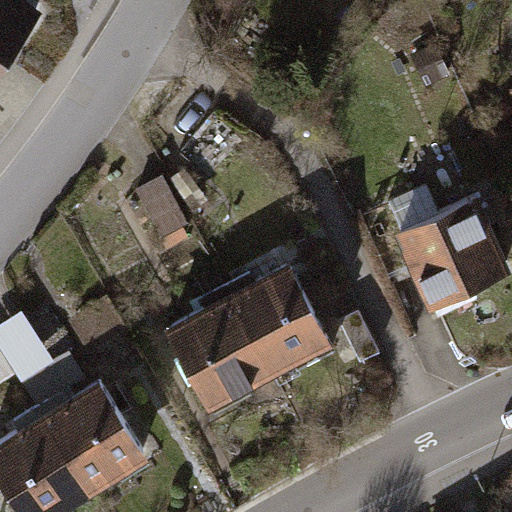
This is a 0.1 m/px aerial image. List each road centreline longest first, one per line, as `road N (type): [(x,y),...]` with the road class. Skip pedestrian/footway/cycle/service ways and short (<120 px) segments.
road 1 (residential): [(140,34),(278,139),(311,179),(440,436)]
road 2 (residential): [(0,223),(140,34)]
road 3 (tertiary): [(299,511),(440,436)]
